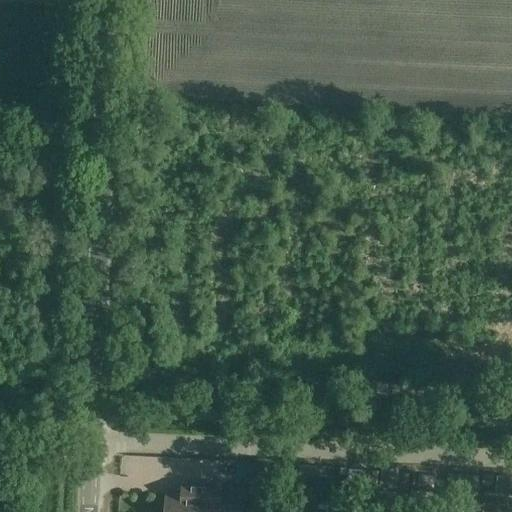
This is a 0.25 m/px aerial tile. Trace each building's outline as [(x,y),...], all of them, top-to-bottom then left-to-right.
[(137,491),(160,492),(161,482),(138,482),(137,491)] [(205,511),(205,510),(220,511),(221,485),(182,483),(181,496),(166,495),(165,511),(205,511)] [(258,511),(260,494),(247,493),(245,511),(258,511)] [(511,511),(511,493),(490,493),(489,511),(511,511)] [(400,511),(401,501),(387,500),(386,511),(400,511)]
